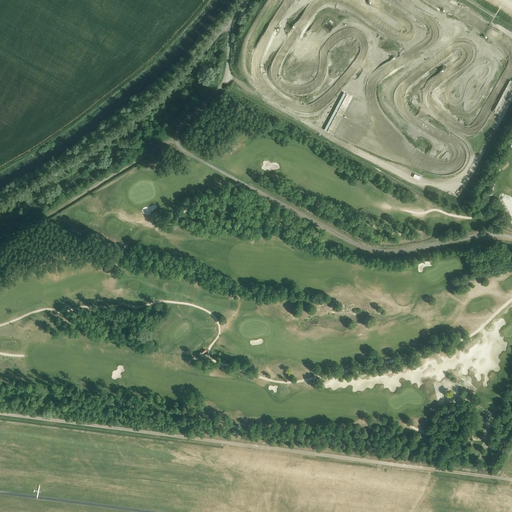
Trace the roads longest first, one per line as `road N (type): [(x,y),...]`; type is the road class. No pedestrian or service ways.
road 1 (unclassified): [(511,238),(369,249),(180,150),(177,129),(225,77),(229,20)]
road 2 (unclassified): [(229,20),(132,119),(0,204)]
road 3 (track): [(0,241),(176,134)]
